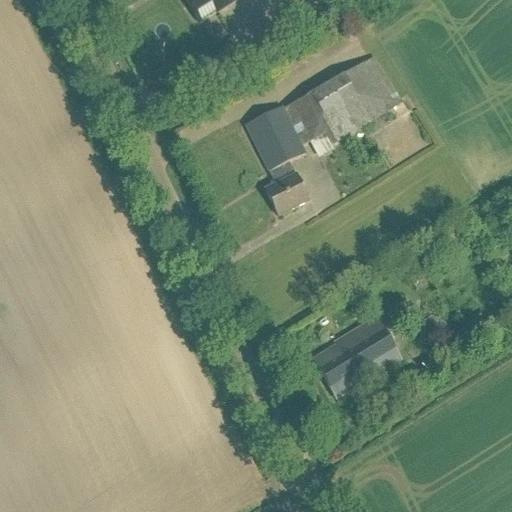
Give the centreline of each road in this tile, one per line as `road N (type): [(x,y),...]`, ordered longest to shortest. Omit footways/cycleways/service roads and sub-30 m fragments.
road 1 (unclassified): [(318,511),(70,0)]
road 2 (track): [(149,163),(359,48)]
